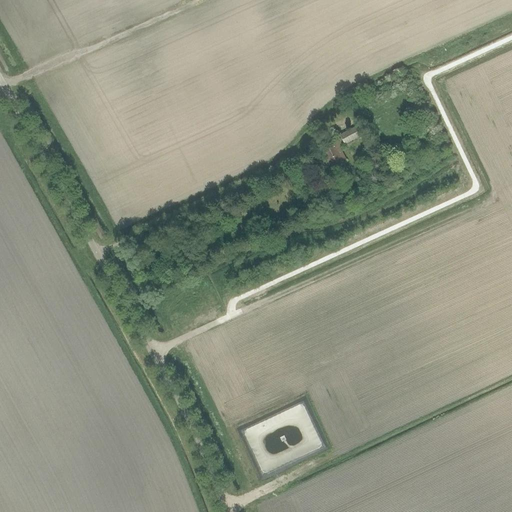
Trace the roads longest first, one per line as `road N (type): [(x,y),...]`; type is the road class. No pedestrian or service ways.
road 1 (unclassified): [(152,351),(3,84)]
road 2 (track): [(97,253),(277,166),(331,118)]
road 3 (unclassified): [(225,511),(152,351)]
